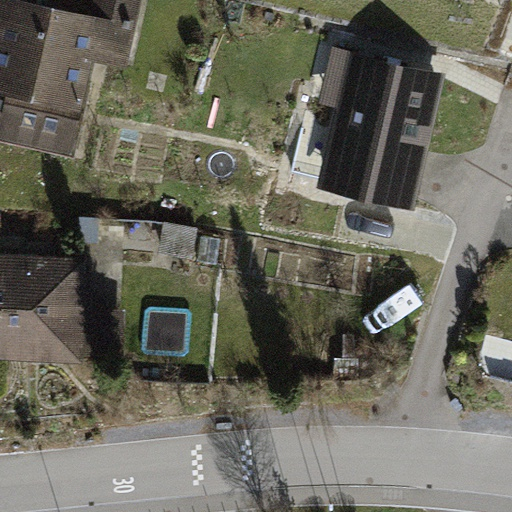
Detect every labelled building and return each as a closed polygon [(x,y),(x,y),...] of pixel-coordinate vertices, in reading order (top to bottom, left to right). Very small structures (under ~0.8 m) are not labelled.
[(92,18),(14,0),(10,0),(2,39),(0,38),(0,127),(75,144),(90,81),(80,78),(85,55),(93,18),(92,18)] [(136,0),(95,0),(95,5),(133,13),(136,0)] [(133,13),(95,5),(92,18),(93,18),(85,55),(122,63),(133,13)] [(358,58),(329,179),(405,197),(434,76),(358,58)] [(79,262),(0,259),(0,350),(75,353),(79,262)]
